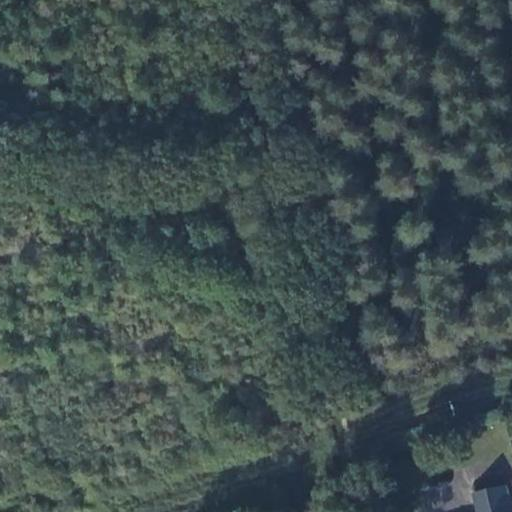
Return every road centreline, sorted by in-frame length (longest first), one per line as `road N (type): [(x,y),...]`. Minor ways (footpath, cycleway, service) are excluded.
road 1 (track): [(263,0),(277,82),(343,298),(387,511)]
road 2 (track): [(511,374),(366,411)]
